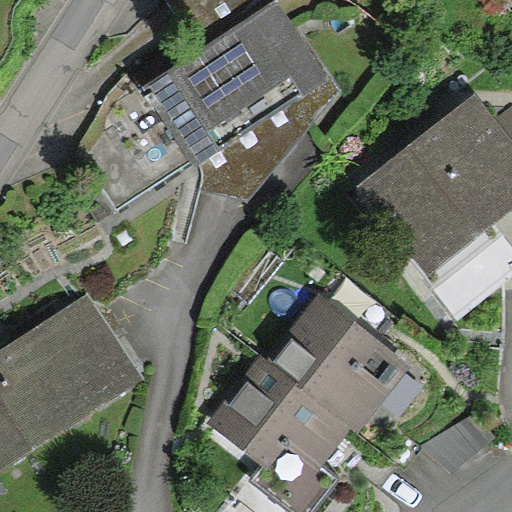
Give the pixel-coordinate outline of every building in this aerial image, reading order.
[(273,147),(310,124),(299,106),(329,87),(272,0),(257,0),(132,79),(129,73),(106,97),(78,149),(102,188),(83,200),(98,227),(73,267),(88,293),(171,241),(186,246),(204,186),(204,176),(201,167),(224,153),(243,183),(281,160),(273,147)] [(511,158),(474,111),(367,196),(458,310),(511,267),(511,259),(490,232),(511,215),(511,158)] [(88,299),(0,355),(0,478),(143,382),(88,299)] [(270,371),(350,431),(356,435),(406,370),(319,305),(270,371)] [(324,467),(350,431),(270,371),(263,365),(214,429),(266,467),(253,485),(289,511),(311,511),(338,477),(324,467)]
